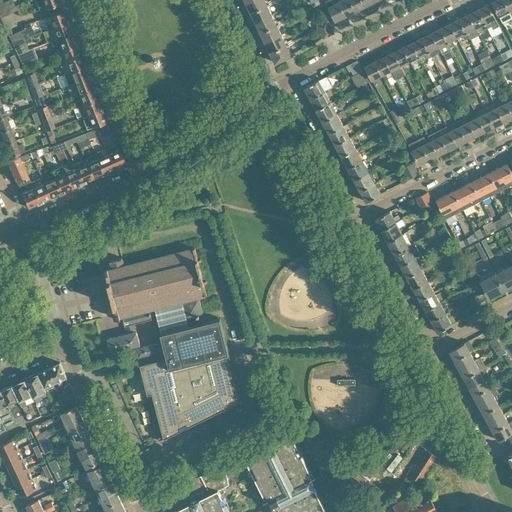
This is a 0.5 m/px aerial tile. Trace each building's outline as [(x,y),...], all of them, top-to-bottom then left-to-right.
[(17,10),(15,7),(12,0),(8,0),(6,1),(11,12),(17,10)] [(35,0),(40,10),(45,8),(46,8),(59,3),(58,0),(35,0)] [(267,4),(265,0),(250,0),(246,2),(251,12),(267,4)] [(346,16),(339,2),(333,4),(331,0),(327,0),(325,1),(335,21),(339,19),(340,20),(346,17),(345,16),(346,16)] [(355,11),(349,0),(341,0),(339,2),(346,16),(350,14),(351,15),(354,13),(354,12),(355,11)] [(364,6),(361,0),(349,0),(355,11),(359,9),(360,10),(363,8),(364,7),(364,6)] [(493,2),(492,2),(502,22),(511,17),(511,16),(503,0),(494,0),(493,1),(493,2)] [(511,0),(503,0),(511,16),(511,15),(511,0)] [(11,12),(6,1),(0,4),(6,15),(11,12)] [(256,22),(272,14),(267,4),(251,12),(256,22)] [(498,25),(488,5),(486,4),(484,5),(483,7),(479,9),(488,27),(492,25),(494,28),(498,25)] [(24,14),(20,5),(15,7),(17,10),(19,15),(24,14)] [(488,27),(479,9),(477,9),(475,10),(474,11),(469,14),(478,33),(479,34),(484,32),(483,30),(488,27)] [(66,19),(62,10),(48,16),(51,22),(46,24),(48,30),(53,28),(68,22),(67,19),(66,19)] [(261,32),(277,24),(276,22),(283,19),(279,11),(272,14),(256,22),(261,32)] [(478,33),(469,14),(468,13),(465,15),(465,16),(460,19),(469,37),(470,39),(479,34),(478,33)] [(469,37),(460,19),(458,18),(456,20),(455,21),(451,24),(450,23),(457,37),(462,34),(465,40),(469,37)] [(335,33),(330,24),(328,20),(317,26),(323,39),(335,33)] [(71,33),(68,26),(70,25),(68,22),(53,28),(57,38),(71,33)] [(35,34),(30,23),(24,25),(25,28),(30,37),(34,35),(35,34)] [(457,37),(450,23),(449,23),(446,24),(446,26),(441,28),(450,46),(454,44),(452,39),(457,37)] [(265,42),(282,34),(277,24),(261,32),(265,42)] [(450,46),(441,28),(440,27),(437,29),(436,31),(432,33),(438,46),(439,46),(441,51),(442,54),(443,53),(446,60),(453,56),(450,50),(451,49),(450,46)] [(30,37),(25,28),(19,31),(25,42),(30,39),(31,39),(30,37)] [(25,42),(19,31),(14,33),(19,45),(25,42)] [(438,46),(432,33),(430,32),(427,34),(427,35),(423,38),(421,37),(431,56),(441,51),(439,46),(438,46)] [(19,45),(14,33),(9,36),(14,47),(19,45)] [(76,43),(75,41),(74,41),(71,33),(57,38),(50,41),(54,52),(76,43)] [(270,52),(287,44),(282,34),(265,42),(270,52)] [(431,56),(421,37),(418,38),(418,40),(413,42),(412,42),(422,61),(431,56)] [(28,51),(25,42),(19,45),(14,47),(18,55),(22,53),(26,51),(28,51)] [(422,61),(412,42),(409,43),(408,45),(403,47),(410,60),(415,58),(418,63),(422,61)] [(80,55),(77,48),(78,48),(76,43),(54,52),(56,57),(64,54),(66,60),(80,55)] [(292,55),(287,44),(270,52),(275,63),(292,55)] [(410,60),(403,47),(402,48),(401,47),(398,49),(397,50),(394,52),(400,65),(410,60)] [(26,51),(22,53),(18,55),(23,65),(27,63),(31,62),(26,51)] [(400,65),(394,52),(393,53),(392,52),(389,53),(388,55),(384,57),(394,75),(396,79),(405,74),(403,70),(400,65)] [(504,60),(501,54),(491,59),(494,65),(504,60)] [(85,65),(84,62),(83,63),(80,55),(66,60),(70,71),(85,65)] [(494,65),(491,59),(490,56),(481,60),(482,63),(485,69),(494,65)] [(394,75),(384,57),(382,57),(379,58),(379,60),(375,62),(382,75),(382,74),(385,80),(394,75)] [(382,75),(375,62),(373,61),(369,63),(369,65),(365,67),(372,80),(372,79),(382,75)] [(511,68),(508,61),(499,66),(504,75),(508,72),(511,80),(511,68)] [(88,76),(85,70),(86,69),(85,65),(70,71),(64,74),(68,84),(74,82),(88,76)] [(35,72),(27,75),(28,77),(26,78),(28,81),(30,87),(34,85),(39,83),(35,72)] [(443,79),(444,82),(448,88),(452,86),(457,84),(453,75),(443,79)] [(484,84),(480,75),(471,80),(474,86),(477,84),(479,86),(484,84)] [(93,87),(92,84),(91,85),(88,76),(74,82),(68,84),(66,85),(71,96),(73,95),(79,93),(93,87)] [(319,79),(304,87),(310,98),(325,90),(332,86),(327,76),(319,80),(319,79)] [(29,93),(27,87),(24,79),(20,80),(23,88),(22,89),(23,92),(24,95),(29,93)] [(439,93),(448,88),(444,82),(436,86),(439,93)] [(39,83),(34,85),(30,87),(34,99),(43,95),(39,83)] [(439,93),(436,86),(432,88),(433,90),(427,93),(429,98),(439,93)] [(96,99),(94,92),(95,91),(93,87),(79,93),(73,95),(78,106),(96,99)] [(316,110),(331,102),(325,90),(310,98),(316,110)] [(397,106),(398,106),(396,103),(392,105),(388,98),(384,100),(388,108),(392,106),(394,109),(390,111),(394,117),(401,114),(397,106)] [(102,109),(101,106),(100,107),(96,99),(78,106),(82,117),(102,109)] [(436,105),(433,99),(424,104),(428,112),(437,107),(436,105)] [(337,113),(331,102),(316,110),(323,121),(337,113)] [(511,117),(511,114),(506,102),(496,107),(504,122),(505,121),(506,122),(509,120),(509,119),(511,117)] [(12,112),(10,107),(4,109),(1,103),(0,103),(0,117),(6,115),(12,112)] [(402,104),(398,106),(397,106),(401,114),(404,112),(405,113),(406,113),(402,104)] [(51,117),(47,106),(43,107),(38,109),(43,120),(48,118),(51,117)] [(504,122),(496,107),(487,111),(494,126),(495,126),(497,127),(500,125),(500,123),(504,122)] [(106,122),(103,113),(104,113),(102,109),(82,117),(87,129),(106,122)] [(494,126),(487,111),(477,116),(485,131),(486,130),(487,131),(491,130),(491,128),(494,126)] [(407,118),(405,113),(404,112),(401,114),(394,117),(397,123),(407,118)] [(344,125),(337,113),(323,121),(329,133),(344,125)] [(11,127),(6,115),(0,117),(0,130),(0,131),(11,127)] [(392,125),(388,116),(384,118),(389,127),(392,125)] [(485,131),(477,116),(468,121),(475,136),(476,135),(478,136),(481,134),(481,133),(485,131)] [(52,129),(48,118),(43,120),(47,131),(52,129)] [(475,136),(468,121),(459,126),(466,140),(467,140),(469,141),(472,139),(472,138),(475,136)] [(108,124),(96,129),(99,135),(101,138),(112,134),(110,131),(108,124)] [(344,125),(329,133),(335,144),(350,136),(344,125)] [(457,145),(449,130),(447,126),(438,131),(447,150),(448,150),(450,150),(453,148),(453,147),(457,145)] [(466,140),(459,126),(449,130),(457,145),(458,145),(459,145),(462,144),(462,142),(466,140)] [(16,139),(11,127),(0,131),(5,144),(16,139)] [(56,141),(52,129),(47,131),(51,143),(56,141)] [(99,135),(96,129),(85,133),(88,139),(99,135)] [(438,131),(428,136),(429,137),(431,140),(430,140),(438,155),(439,154),(441,155),(444,154),(443,152),(447,150),(438,131)] [(88,139),(85,133),(75,137),(76,141),(77,143),(88,139)] [(356,147),(350,136),(335,144),(341,155),(356,147)] [(430,140),(431,140),(429,137),(426,139),(424,136),(418,139),(428,159),(429,159),(431,160),(434,158),(434,157),(438,155),(430,140)] [(76,141),(75,137),(63,141),(65,146),(76,141)] [(25,151),(22,143),(18,145),(16,139),(5,144),(10,157),(25,151)] [(428,159),(418,139),(408,144),(419,164),(420,164),(422,164),(425,163),(425,161),(428,159)] [(66,148),(65,146),(63,141),(52,145),(56,153),(66,148)] [(117,145),(106,150),(108,154),(114,168),(125,163),(123,158),(124,158),(122,154),(121,155),(119,149),(117,145)] [(356,147),(341,155),(348,167),(362,159),(356,147)] [(114,168),(108,154),(102,156),(100,150),(94,153),(97,159),(104,174),(107,173),(106,171),(114,168)] [(30,158),(28,153),(18,157),(21,161),(30,158)] [(29,177),(21,161),(18,157),(6,161),(16,183),(22,180),(24,184),(25,183),(25,184),(30,182),(30,181),(28,177),(29,177)] [(86,164),(87,164),(85,159),(84,159),(74,164),(76,168),(75,169),(82,184),(86,183),(85,181),(93,178),(86,164)] [(104,174),(97,159),(87,164),(86,164),(93,178),(100,175),(100,176),(104,174)] [(362,159),(348,167),(354,179),(369,171),(362,159)] [(419,174),(413,162),(412,162),(412,163),(402,168),(408,179),(419,174)] [(511,184),(511,171),(508,163),(498,168),(508,187),(511,184)] [(71,188),(65,173),(61,166),(51,171),(53,174),(55,178),(54,178),(61,194),(64,192),(64,191),(71,188)] [(508,187),(498,168),(489,172),(499,191),(508,187)] [(82,184),(75,169),(65,173),(71,188),(79,184),(79,185),(82,184)] [(375,182),(369,171),(354,179),(360,190),(375,182)] [(499,191),(489,172),(480,177),(490,196),(499,191)] [(54,178),(55,178),(53,174),(42,179),(41,179),(49,197),(57,194),(58,195),(61,194),(54,178)] [(41,179),(42,179),(41,177),(31,182),(30,181),(30,182),(33,188),(39,203),(43,202),(42,200),(49,197),(41,179)] [(490,196),(480,177),(471,181),(481,200),(490,196)] [(379,190),(383,187),(379,180),(375,183),(375,182),(360,190),(366,202),(381,194),(379,190)] [(481,200),(471,181),(462,186),(472,205),(481,200)] [(39,203),(33,188),(30,182),(25,184),(28,190),(21,193),(27,208),(36,204),(36,205),(39,203)] [(472,205),(462,186),(454,191),(463,209),(466,215),(475,211),(472,205)] [(463,209),(454,191),(445,195),(454,214),(463,209)] [(420,208),(433,202),(428,192),(415,198),(420,208)] [(454,214),(445,195),(436,200),(446,218),(454,214)] [(398,214),(393,216),(390,211),(376,219),(382,230),(401,219),(398,214)] [(511,221),(511,216),(511,215),(509,211),(500,216),(502,219),(505,225),(511,221)] [(493,223),(490,217),(481,222),(485,229),(484,229),(487,234),(496,230),(493,223)] [(403,234),(399,226),(405,223),(402,218),(401,219),(382,230),(389,242),(403,234)] [(502,219),(493,223),(496,230),(505,225),(502,219)] [(487,234),(484,229),(476,233),(479,238),(487,234)] [(407,231),(403,234),(389,242),(394,252),(413,242),(407,231)] [(413,242),(394,252),(401,265),(415,257),(421,254),(414,242),(413,242)] [(124,265),(122,257),(110,260),(112,268),(108,269),(108,268),(105,269),(105,270),(104,270),(105,273),(106,273),(116,314),(115,315),(116,318),(117,317),(118,319),(120,318),(120,317),(122,316),(126,333),(136,331),(134,324),(152,319),(149,309),(155,308),(182,301),(186,318),(187,318),(197,316),(199,316),(199,315),(203,314),(199,297),(207,295),(195,247),(138,262),(137,260),(136,261),(136,262),(124,265)] [(407,276),(422,268),(415,257),(401,265),(407,276)] [(464,261),(455,265),(459,273),(468,268),(464,261)] [(511,266),(511,265),(480,281),(489,297),(502,290),(503,292),(507,290),(506,288),(511,284),(511,266)] [(72,274),(74,284),(102,278),(100,267),(72,274)] [(428,280),(422,268),(407,276),(414,288),(428,280)] [(434,291),(428,280),(414,288),(420,299),(434,291)] [(444,300),(440,292),(436,294),(434,291),(420,299),(426,310),(440,302),(444,300)] [(167,357),(140,364),(159,441),(241,400),(227,343),(220,318),(189,326),(187,318),(186,318),(182,301),(155,308),(161,333),(160,333),(167,357)] [(446,313),(440,302),(426,310),(431,320),(446,313)] [(452,324),(446,313),(431,320),(438,332),(452,324)] [(136,331),(126,333),(107,338),(109,345),(108,345),(110,351),(111,351),(111,353),(135,346),(140,345),(136,331)] [(502,345),(496,337),(489,341),(494,349),(502,345)] [(454,359),(470,351),(465,341),(449,350),(450,350),(454,359)] [(160,352),(160,350),(158,343),(141,347),(140,345),(135,346),(136,348),(138,357),(160,352)] [(508,354),(502,345),(494,349),(500,358),(502,357),(508,354)] [(475,360),(470,351),(454,359),(459,368),(475,360)] [(511,360),(508,354),(502,357),(507,365),(511,361),(511,360)] [(480,369),(475,360),(459,368),(464,377),(480,369)] [(67,377),(60,362),(38,372),(47,389),(54,386),(53,384),(67,377)] [(489,375),(485,366),(480,369),(464,377),(469,386),(484,378),(489,375)] [(355,379),(356,370),(340,369),(339,378),(355,379)] [(56,410),(47,389),(38,372),(24,379),(32,395),(41,413),(46,415),(56,410)] [(489,387),(484,378),(469,386),(474,395),(489,387)] [(32,395),(24,379),(12,385),(22,406),(28,420),(42,414),(41,413),(32,395)] [(22,406),(12,385),(6,387),(1,390),(9,409),(10,409),(15,419),(14,420),(17,425),(28,420),(22,406)] [(494,396),(489,387),(474,395),(478,404),(494,396)] [(9,409),(1,390),(0,389),(0,415),(7,430),(13,427),(10,422),(14,420),(15,419),(10,409),(9,409)] [(77,400),(74,393),(60,399),(63,407),(77,400)] [(499,405),(494,396),(478,404),(483,413),(499,405)] [(81,414),(77,405),(61,412),(65,421),(81,414)] [(504,414),(499,405),(483,413),(488,422),(504,414)] [(85,422),(81,414),(65,421),(70,430),(85,422)] [(508,422),(504,414),(488,422),(493,431),(508,422)] [(74,439),(89,431),(85,422),(70,430),(70,431),(65,433),(69,442),(74,439)] [(511,432),(511,429),(508,422),(493,431),(498,440),(507,435),(511,432)] [(93,441),(89,431),(74,439),(78,448),(93,441)] [(323,505),(307,473),(310,472),(302,456),(299,457),(294,446),(296,444),(292,436),(271,446),(270,444),(265,446),(266,448),(245,459),(249,468),(252,466),(257,477),(255,478),(263,495),(265,494),(268,499),(273,509),(274,511),(313,511),(318,510),(317,507),(323,505)] [(19,449),(14,439),(0,445),(0,450),(3,456),(19,449)] [(51,443),(50,439),(45,442),(40,444),(45,453),(53,449),(58,447),(56,441),(51,443)] [(82,457),(97,449),(93,441),(78,448),(78,449),(72,452),(75,460),(82,457)] [(400,442),(389,458),(395,462),(406,446),(400,442)] [(23,459),(19,449),(3,456),(8,466),(23,459)] [(102,460),(97,449),(82,457),(87,467),(102,460)] [(415,488),(436,456),(424,449),(415,464),(414,463),(407,474),(407,475),(404,481),(415,488)] [(61,467),(57,458),(53,460),(49,462),(53,471),(61,467)] [(28,469),(23,459),(8,466),(12,476),(28,469)] [(103,463),(88,470),(92,478),(107,471),(103,463)] [(267,511),(273,509),(268,499),(263,502),(264,502),(265,505),(259,508),(261,511),(259,511),(257,511),(256,511),(228,511),(227,509),(225,510),(220,499),(222,498),(218,490),(229,484),(225,466),(225,467),(217,470),(209,473),(202,476),(201,475),(173,489),(170,497),(173,498),(173,500),(173,502),(172,502),(175,510),(171,511),(267,511)] [(32,479),(28,469),(12,476),(17,486),(32,479)] [(62,478),(58,469),(53,471),(58,481),(62,478)] [(112,480),(107,471),(92,478),(96,487),(112,480)] [(37,488),(32,479),(17,486),(21,496),(37,488)] [(116,490),(112,480),(96,487),(101,497),(116,490)] [(68,490),(73,488),(71,483),(70,484),(69,482),(64,484),(63,481),(59,483),(63,492),(68,490)] [(105,506),(120,498),(116,490),(101,497),(105,506)] [(438,511),(439,511),(431,497),(417,505),(411,496),(393,506),(396,511),(438,511)] [(115,511),(124,508),(120,498),(105,506),(107,511),(115,511)] [(28,511),(38,511),(53,505),(52,502),(45,505),(46,507),(43,509),(39,499),(26,505),(28,511)]
